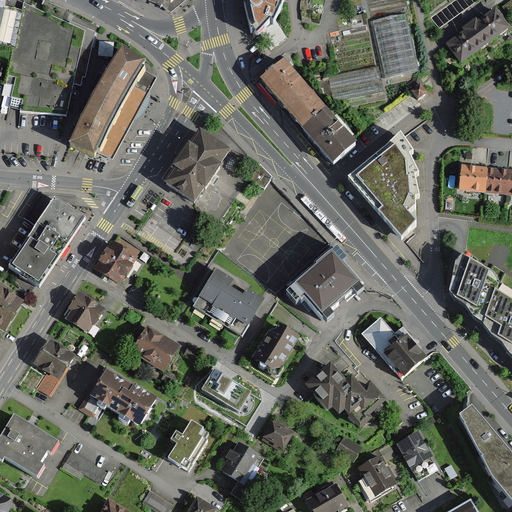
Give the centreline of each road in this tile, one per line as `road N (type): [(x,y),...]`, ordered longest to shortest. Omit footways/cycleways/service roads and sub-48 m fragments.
road 1 (tertiary): [(129,189),(0,388)]
road 2 (primary): [(200,84),(366,246)]
road 3 (primary): [(366,246),(237,83)]
road 4 (residential): [(444,139),(432,184),(434,270),(419,306)]
road 5 (primary): [(419,306),(511,414)]
road 6 (residential): [(129,189),(0,177)]
road 7 (tertiary): [(200,84),(129,189)]
